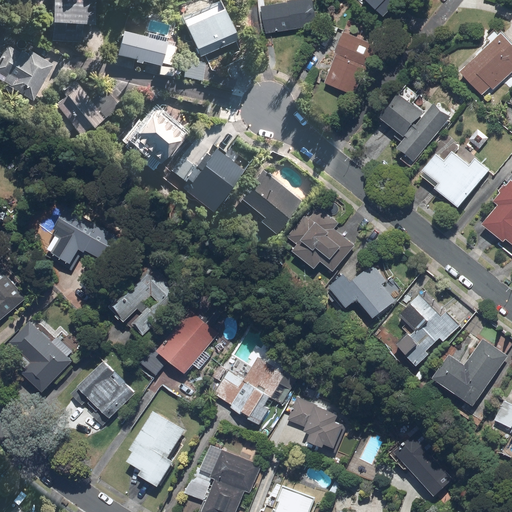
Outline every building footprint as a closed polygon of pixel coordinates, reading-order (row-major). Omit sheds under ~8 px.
[(53,0),(50,37),(82,40),(84,23),(93,24),(94,0),(53,0)] [(291,0),(262,0),(268,42),(274,41),(272,29),(320,22),(316,0),(295,0),(292,0),(291,0)] [(371,0),(385,13),(397,0),(371,0)] [(222,1),(184,17),(202,60),(240,44),(222,1)] [(168,44),(124,31),(118,51),(162,64),(168,44)] [(380,46),(347,32),(326,80),(359,94),(380,46)] [(511,40),(507,34),(464,74),(483,95),(511,68),(511,40)] [(23,53),(10,45),(0,62),(0,73),(36,96),(54,67),(25,50),(23,53)] [(68,95),(58,103),(82,133),(119,103),(108,88),(93,100),(77,80),(64,90),(68,95)] [(387,112),(414,134),(408,142),(422,153),(452,115),(438,104),(426,119),(399,97),(387,112)] [(159,111),(135,137),(161,160),(185,134),(159,111)] [(491,138),(480,129),(472,140),(483,149),(491,138)] [(242,169),(217,150),(189,186),(214,205),(242,169)] [(462,205),(491,171),(480,162),(475,168),(457,153),(450,162),(443,155),(431,169),(447,182),(442,188),(462,205)] [(268,173),(244,201),(277,229),(301,201),(268,173)] [(511,182),(500,198),(507,203),(491,223),(509,237),(511,235),(511,236),(511,182)] [(340,222),(323,208),(292,246),(317,266),(322,259),(333,269),(354,244),(335,228),(340,222)] [(124,240),(77,211),(51,252),(74,267),(88,244),(112,259),(124,240)] [(0,316),(4,321),(30,299),(0,263),(0,316)] [(156,267),(119,304),(130,315),(142,303),(151,311),(138,324),(147,332),(184,296),(156,267)] [(352,273),(336,285),(351,303),(361,296),(375,315),(396,299),(383,283),(386,281),(375,267),(358,281),(352,273)] [(446,339),(460,326),(447,313),(443,318),(422,297),(406,312),(422,329),(405,345),(423,362),(433,352),(430,350),(444,337),(446,339)] [(196,313),(165,351),(188,370),(219,332),(196,313)] [(34,323),(18,340),(42,362),(35,370),(50,385),(74,360),(34,323)] [(456,356),(441,377),(478,403),(510,357),(486,340),(469,365),(456,356)] [(286,373),(262,359),(248,382),(234,373),(223,392),(261,415),(286,373)] [(106,364),(77,393),(106,422),(135,394),(106,364)] [(341,414),(305,400),(297,419),(318,428),(315,436),(327,441),(328,439),(339,444),(347,424),(339,420),(341,414)] [(187,430),(159,412),(138,447),(141,449),(135,458),(150,468),(148,472),(163,481),(176,461),(170,457),(187,430)] [(425,433),(404,452),(440,492),(456,478),(434,454),(440,449),(425,433)] [(253,488),(262,466),(226,451),(217,473),(222,475),(208,510),(211,511),(238,511),(249,487),(253,488)] [(314,511),(320,497),(286,484),(277,507),(268,504),(265,511),(314,511)]
